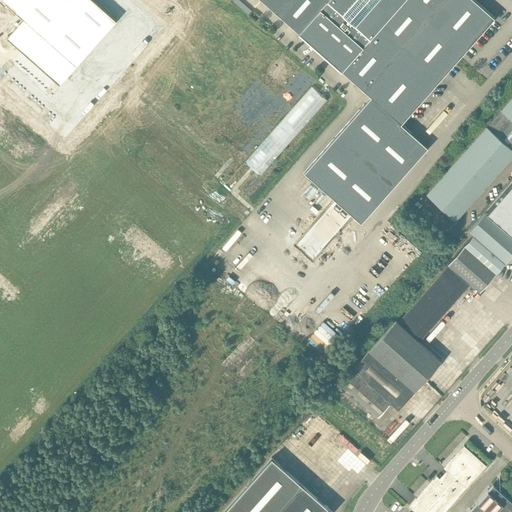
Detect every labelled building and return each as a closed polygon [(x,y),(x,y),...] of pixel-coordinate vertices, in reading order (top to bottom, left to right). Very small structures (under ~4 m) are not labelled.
[(94,0),(0,0),(4,3),(5,2),(22,18),(6,37),(59,84),(116,20),(94,0)] [(261,0),(370,96),(303,172),(360,222),(427,147),(400,123),(494,18),(474,0),(261,0)] [(455,220),(511,156),(511,97),(501,110),(426,194),(455,220)] [(511,181),(487,209),(511,231),(511,181)] [(480,291),(505,262),(511,254),(511,235),(485,212),(469,230),(473,234),(448,263),(480,291)] [(404,313),(426,332),(445,312),(447,308),(454,301),(469,284),(447,265),(404,313)] [(419,340),(426,332),(404,313),(398,321),(395,319),(368,350),(414,391),(441,360),(419,340)] [(398,409),(414,391),(368,350),(349,371),(352,373),(389,405),(390,403),(398,409)] [(389,405),(352,373),(341,385),(379,417),(389,405)] [(466,488),(486,466),(463,445),(443,467),(449,473),(442,480),(436,475),(408,506),(415,511),(443,511),(459,495),(458,495),(465,487),(466,488)] [(330,511),(332,511),(301,483),(301,484),(272,459),(224,511),(330,511)] [(511,511),(511,500),(493,483),(468,511),(469,511),(511,511)]
